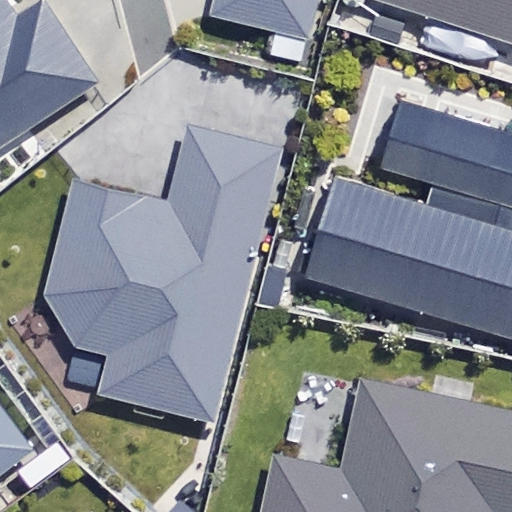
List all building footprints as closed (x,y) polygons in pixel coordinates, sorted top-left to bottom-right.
[(0,0),(0,137),(90,77),(42,6),(17,23),(1,0),(0,0)] [(212,0),(209,15),(308,39),(317,0),(212,0)] [(511,0),(372,0),(371,4),(511,49),(511,0)] [(161,51),(154,78),(116,92),(92,119),(48,295),(81,344),(112,352),(102,394),(212,422),(295,84),(161,51)] [(511,136),(415,106),(394,173),(441,187),(434,209),(352,183),(322,279),(511,338),(511,136)] [(511,511),(511,414),(368,382),(348,470),(286,456),(273,511),(511,511)] [(0,467),(31,444),(0,401),(0,467)]
